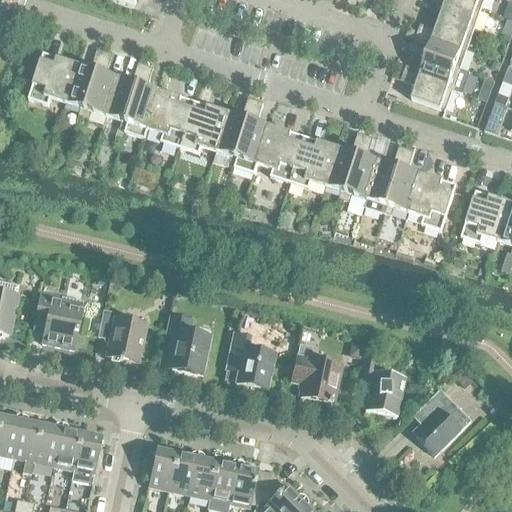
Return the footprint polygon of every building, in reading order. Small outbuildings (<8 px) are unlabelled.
[(481,11),(449,0),(429,0),(429,1),(444,6),(439,19),(473,31),(481,11)] [(484,0),(449,0),(481,11),(484,0)] [(417,35),(466,52),(473,31),(439,19),(435,32),(420,27),(417,35)] [(425,60),(459,72),(466,52),(417,35),(415,42),(430,47),(425,60)] [(91,71),(78,67),(65,106),(80,111),(78,118),(84,120),(105,55),(97,52),(91,71)] [(105,55),(84,120),(89,122),(91,114),(107,119),(119,80),(106,76),(112,57),(105,55)] [(403,75),(452,92),(459,72),(425,60),(421,73),(406,68),(403,75)] [(65,106),(78,67),(63,62),(61,69),(41,63),(28,102),(48,108),(50,101),(65,106)] [(132,84),(119,80),(107,119),(121,124),(119,131),(125,133),(146,68),(138,65),(132,84)] [(146,68),(125,133),(124,135),(145,142),(148,132),(160,93),(147,89),(153,70),(146,68)] [(511,74),(507,73),(499,94),(507,97),(511,82),(511,74)] [(452,92),(403,75),(400,83),(415,88),(411,102),(445,114),(452,92)] [(194,104),(160,93),(148,132),(163,137),(160,144),(180,151),(194,104)] [(242,119),(229,115),(216,154),(231,159),(229,166),(234,168),(255,103),(248,100),(242,119)] [(255,103),(234,168),(234,170),(254,177),(257,167),(270,129),(257,124),(263,105),(255,103)] [(194,104),(180,151),(199,157),(201,149),(216,154),(229,115),(194,104)] [(488,121),(500,126),(504,115),(492,111),(488,121)] [(291,135),(270,129),(257,167),(272,172),(270,179),(289,186),(302,146),(289,142),(291,135)] [(338,201),(344,203),(365,138),(358,136),(351,155),(338,150),(326,189),(341,194),(338,201)] [(373,140),(365,138),(344,203),(350,205),(352,198),(367,202),(380,163),(367,159),(373,140)] [(315,150),(302,146),(289,186),(308,192),(311,184),(326,189),(338,150),(317,144),(315,150)] [(393,168),(380,163),(367,202),(382,207),(380,214),(385,216),(406,151),(399,149),(393,168)] [(393,211),(408,216),(421,177),(408,173),(414,154),(406,151),(385,216),(391,218),(393,211)] [(436,181),(421,177),(408,216),(423,220),(421,228),(441,234),(453,195),(433,188),(436,181)] [(498,244),(510,205),(489,198),(486,205),(473,201),(460,240),(480,247),(483,239),(498,244)] [(511,205),(510,205),(498,244),(511,248),(511,250),(510,256),(511,256),(511,205)] [(16,300),(15,300),(17,288),(0,284),(0,340),(1,338),(8,339),(16,300)] [(39,295),(32,329),(44,331),(41,346),(72,353),(80,313),(82,304),(61,299),(39,295)] [(115,316),(103,314),(97,340),(109,342),(105,360),(118,362),(117,365),(120,366),(121,363),(137,366),(145,327),(114,321),(115,316)] [(190,324),(182,323),(169,320),(161,359),(172,362),(170,373),(201,380),(210,341),(188,336),(190,324)] [(248,341),(233,337),(225,373),(237,375),(235,387),(250,390),(249,392),(260,395),(260,392),(266,393),(273,358),(246,353),(248,341)] [(298,347),(290,384),(302,387),(299,400),(314,404),(315,406),(323,408),(326,406),(331,407),(339,368),(309,362),(311,350),(298,347)] [(363,361),(357,387),(369,390),(364,414),(395,421),(404,382),(374,375),(376,363),(363,361)] [(438,393),(411,420),(419,428),(410,436),(433,459),(470,424),(438,393)] [(14,419),(1,416),(0,419),(0,459),(12,462),(20,424),(14,422),(14,419)] [(32,466),(41,424),(27,421),(26,425),(20,424),(12,462),(32,466)] [(32,466),(52,470),(60,432),(54,431),(54,427),(41,424),(32,466)] [(60,432),(52,470),(72,474),(81,433),(67,430),(66,434),(60,432)] [(94,435),(81,433),(72,474),(70,484),(90,489),(101,441),(93,439),(94,435)] [(162,454),(155,452),(147,490),(168,495),(177,453),(163,450),(162,454)] [(168,495),(188,499),(196,461),(189,460),(190,456),(177,453),(168,495)] [(196,461),(188,499),(208,503),(217,461),(203,458),(202,462),(196,461)] [(227,511),(228,508),(236,470),(229,468),(230,464),(217,461),(208,503),(205,511),(227,511)] [(256,509),(273,477),(257,474),(257,470),(243,467),(242,471),(236,470),(228,508),(247,511),(248,511),(249,508),(256,509)] [(285,489),(273,477),(256,509),(253,511),(291,511),(300,505),(295,500),(298,497),(287,487),(285,489)] [(16,503),(13,511),(22,511),(24,504),(16,503)]
